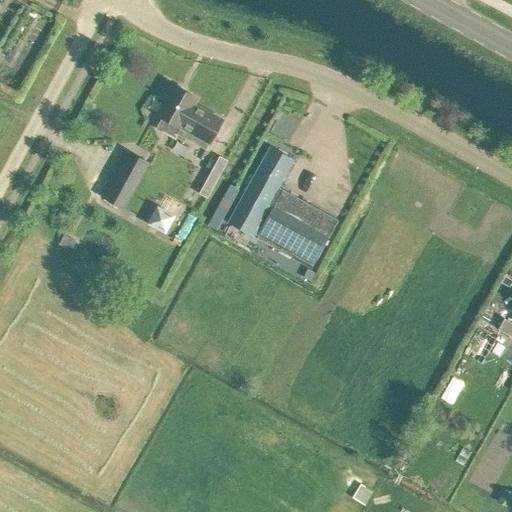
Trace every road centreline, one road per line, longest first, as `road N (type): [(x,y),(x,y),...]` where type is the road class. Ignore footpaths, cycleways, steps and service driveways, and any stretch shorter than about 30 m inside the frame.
road 1 (unclassified): [(511,179),(343,86),(196,44),(120,0)]
road 2 (unclassified): [(102,0),(0,186)]
